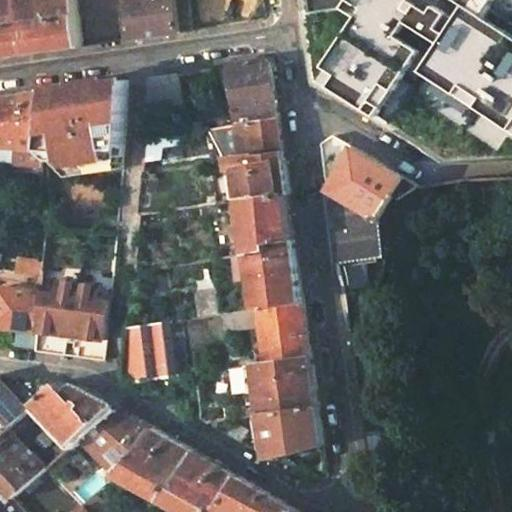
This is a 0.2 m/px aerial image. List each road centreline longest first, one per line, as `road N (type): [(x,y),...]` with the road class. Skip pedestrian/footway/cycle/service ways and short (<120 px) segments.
road 1 (residential): [(347,507),(355,477),(294,98)]
road 2 (residential): [(0,363),(85,371),(304,501),(347,507)]
road 3 (residential): [(285,37),(0,77)]
road 4 (residential): [(511,170),(428,173),(294,98)]
